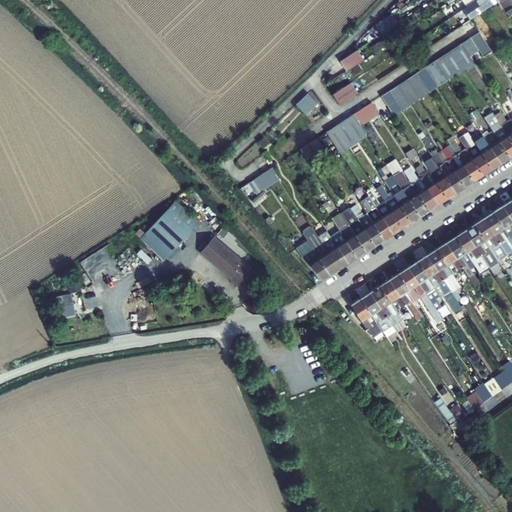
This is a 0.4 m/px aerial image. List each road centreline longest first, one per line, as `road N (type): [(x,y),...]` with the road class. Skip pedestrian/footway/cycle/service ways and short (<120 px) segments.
road 1 (unclassified): [(309,301),(260,323),(91,350),(0,380)]
road 2 (residential): [(511,170),(309,301)]
